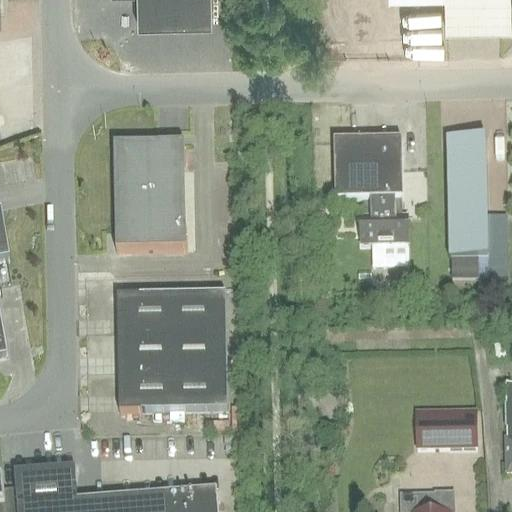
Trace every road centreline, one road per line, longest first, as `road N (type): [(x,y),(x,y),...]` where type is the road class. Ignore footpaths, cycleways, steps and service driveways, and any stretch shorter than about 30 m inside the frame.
road 1 (unclassified): [(511,81),(61,92)]
road 2 (unclassified): [(0,420),(55,411),(61,92)]
